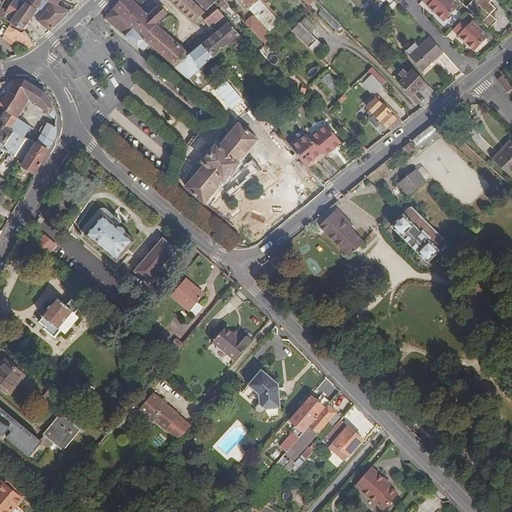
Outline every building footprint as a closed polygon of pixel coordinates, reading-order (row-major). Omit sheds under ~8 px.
[(57,5),(45,0),(12,0),(7,11),(3,17),(13,24),(24,30),(33,17),(50,32),(56,26),(71,13),(57,5)] [(143,38),(157,24),(167,15),(158,5),(147,15),(131,0),(120,0),(113,8),(143,38)] [(204,12),(190,0),(169,0),(194,22),(204,12)] [(194,0),(206,11),(216,1),(214,0),(194,0)] [(242,0),(255,15),(251,16),(245,22),(265,43),(270,38),(266,33),(279,21),(259,0),(242,0)] [(422,0),(443,20),(457,5),(451,0),(422,0)] [(473,0),(467,7),(471,11),(482,22),(495,8),(489,2),(491,0),(473,0)] [(334,18),(320,5),(312,13),(326,26),(334,18)] [(143,38),(113,8),(104,19),(138,48),(145,42),(143,38)] [(224,16),(218,9),(204,21),(211,28),(213,25),(224,16)] [(300,23),(323,45),(331,37),(309,14),(300,23)] [(229,22),(224,16),(213,25),(218,31),(229,22)] [(468,24),(463,19),(453,30),(474,50),(488,35),(472,20),(468,24)] [(194,51),(190,54),(189,55),(200,69),(239,36),(240,35),(229,22),(218,31),(201,45),(199,42),(192,48),(194,51)] [(323,45),(300,23),(292,30),(315,54),(323,46),(323,45)] [(189,55),(190,54),(157,24),(143,38),(145,42),(150,46),(166,60),(191,81),(200,92),(206,87),(211,83),(211,82),(200,69),(189,55)] [(22,34),(11,27),(3,39),(13,46),(15,43),(26,50),(34,45),(25,32),(22,34)] [(232,45),(238,52),(242,48),(247,44),(240,37),(232,45)] [(423,70),(444,52),(431,38),(410,56),(423,70)] [(145,42),(138,48),(144,53),(150,46),(145,42)] [(255,62),(242,48),(238,52),(251,65),(255,62)] [(412,96),(416,92),(427,81),(414,69),(410,74),(405,68),(400,73),(405,78),(404,79),(400,84),(408,92),(412,96)] [(362,84),(372,74),(369,71),(359,80),(362,84)] [(211,83),(206,87),(235,120),(252,106),(223,72),(211,83)] [(383,85),(372,74),(362,84),(374,95),(383,85)] [(501,85),(506,81),(502,75),(497,79),(501,85)] [(0,81),(2,87),(8,86),(7,79),(0,81)] [(0,107),(7,111),(26,81),(17,79),(0,107)] [(46,94),(26,81),(7,111),(18,118),(29,100),(39,106),(57,121),(57,116),(51,101),(46,94)] [(511,89),(506,81),(501,85),(507,93),(511,89)] [(367,106),(369,109),(382,122),(391,132),(403,120),(384,100),(381,103),(376,98),(367,106)] [(0,122),(11,129),(18,118),(7,111),(0,107),(0,106),(0,109),(2,111),(0,114),(0,122)] [(382,122),(369,109),(366,112),(369,115),(366,118),(375,128),(382,122)] [(268,121),(263,114),(258,118),(264,125),(268,121)] [(31,140),(35,142),(49,149),(56,136),(56,128),(47,123),(42,134),(18,118),(11,129),(25,137),(31,140)] [(187,185),(206,201),(225,178),(227,179),(242,161),(240,159),(258,137),(240,121),(222,143),(218,141),(209,152),(203,159),(206,162),(199,171),(187,185)] [(20,145),(25,137),(11,129),(0,122),(0,147),(7,152),(14,155),(20,145)] [(309,137),(321,152),(325,155),(340,142),(324,124),(309,137)] [(442,133),(435,125),(411,143),(418,152),(442,133)] [(306,165),(321,152),(309,137),(305,133),(290,146),(306,165)] [(26,148),(31,140),(25,137),(20,145),(26,148)] [(35,142),(31,140),(26,148),(28,150),(21,163),(23,163),(35,142)] [(511,177),(511,176),(511,142),(510,140),(493,159),(511,177)] [(49,149),(35,142),(23,163),(21,167),(21,168),(34,175),(49,149)] [(265,162),(276,175),(296,159),(285,146),(265,162)] [(414,153),(409,147),(389,162),(393,166),(406,155),(407,157),(414,153)] [(14,168),(15,166),(4,160),(0,166),(0,174),(8,179),(14,168)] [(390,170),(385,163),(367,178),(372,185),(390,170)] [(34,175),(21,168),(19,171),(32,179),(34,175)] [(399,183),(408,195),(425,182),(415,170),(399,183)] [(322,185),(315,175),(293,195),(299,202),(301,205),(323,185),(322,185)] [(251,242),(286,212),(271,195),(236,224),(237,224),(248,238),(251,242)] [(411,207),(392,226),(428,262),(439,252),(445,258),(454,250),(411,207)] [(80,231),(86,235),(103,215),(117,227),(121,222),(106,209),(99,209),(80,231)] [(353,225),(337,209),(320,227),(350,257),(365,242),(351,228),(353,225)] [(117,262),(135,242),(103,215),(86,236),(117,262)] [(27,236),(34,242),(39,235),(31,229),(27,236)] [(38,244),(50,254),(57,245),(45,236),(38,244)] [(145,283),(172,255),(157,242),(149,251),(141,244),(123,263),(145,283)] [(172,296),(191,311),(197,303),(204,295),(186,279),(172,296)] [(66,334),(78,317),(74,314),(79,306),(71,300),(67,306),(57,298),(43,316),(44,317),(40,322),(46,327),(45,328),(55,337),(61,330),(66,334)] [(197,303),(191,311),(196,316),(203,308),(197,303)] [(236,360),(248,345),(247,344),(249,342),(241,334),(241,333),(238,336),(234,333),(226,327),(214,341),(236,360)] [(166,350),(170,346),(161,338),(159,334),(154,330),(149,336),(166,350)] [(241,334),(249,342),(251,339),(243,332),(241,334)] [(173,357),(184,344),(177,338),(170,346),(166,350),(173,357)] [(0,386),(10,395),(25,376),(6,360),(0,367),(0,386)] [(280,407),(278,384),(261,369),(248,384),(258,394),(259,404),(258,404),(255,407),(255,411),(259,414),(263,413),(265,411),(266,409),(280,407)] [(140,410),(155,393),(152,390),(137,407),(140,410)] [(179,438),(191,424),(180,415),(180,414),(155,393),(140,410),(155,422),(156,420),(167,430),(168,429),(179,438)] [(328,405),(330,402),(325,397),(319,403),(311,396),(297,412),(311,424),(328,405)] [(337,412),(328,405),(311,424),(310,426),(314,430),(318,433),(329,421),(333,425),(339,417),(335,414),(337,412)] [(0,431),(30,457),(42,442),(41,440),(0,406),(0,431)] [(42,442),(62,457),(65,452),(62,450),(79,430),(82,433),(84,430),(74,421),(72,424),(61,415),(45,435),(41,440),(42,442)] [(341,451),(338,455),(344,461),(363,440),(341,420),(323,441),(330,448),(333,444),(341,451)] [(107,435),(112,429),(107,425),(102,431),(107,435)] [(310,434),(314,430),(310,426),(306,430),(310,434)] [(283,427),(276,435),(281,439),(288,430),(283,427)] [(284,444),(289,449),(290,448),(302,435),(297,430),(284,444)] [(290,448),(298,455),(310,443),(306,439),(309,436),(305,431),(302,435),(290,448)] [(330,448),(338,455),(341,451),(333,444),(330,448)] [(174,454),(180,447),(176,445),(171,451),(174,454)] [(289,449),(285,454),(293,461),(298,455),(290,448),(289,449)] [(276,464),(282,468),(287,459),(281,456),(276,464)] [(292,475),(289,480),(296,486),(315,463),(309,457),(292,475)] [(372,466),(358,482),(364,488),(362,490),(384,509),(399,493),(385,481),(386,479),(372,466)] [(0,487),(1,488),(0,488),(0,511),(12,511),(23,499),(3,481),(0,484),(0,487)]
